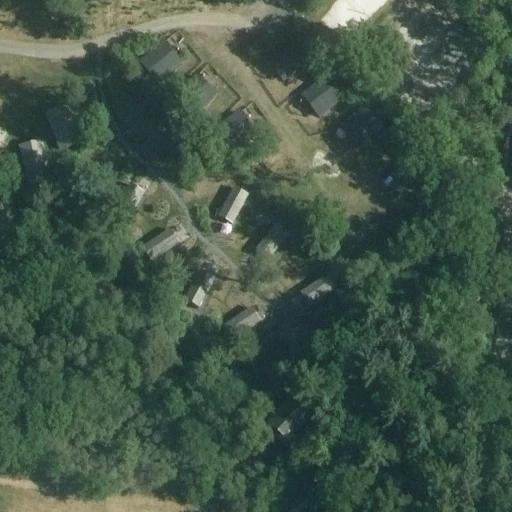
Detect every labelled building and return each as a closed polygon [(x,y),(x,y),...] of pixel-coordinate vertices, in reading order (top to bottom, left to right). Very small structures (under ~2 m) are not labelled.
[(310,68),(294,43),(266,61),(282,86),(310,68)] [(163,45),(138,65),(157,88),(182,68),(163,45)] [(108,90),(128,85),(122,61),(102,66),(108,90)] [(216,98),(195,78),(170,103),(191,124),(216,98)] [(325,79),(300,99),(319,122),(344,102),(325,79)] [(66,108),(44,117),(60,156),(82,147),(66,108)] [(383,130),(362,109),(338,132),(359,153),(383,130)] [(255,139),(239,114),(211,132),(227,157),(255,139)] [(0,143),(9,152),(19,140),(8,131),(0,140),(0,143)] [(41,144),(18,149),(27,190),(51,185),(41,144)] [(377,174),(388,186),(405,170),(393,158),(377,174)] [(130,185),(112,213),(126,222),(144,193),(130,185)] [(229,227),(244,196),(229,189),(215,220),(229,227)] [(325,221),(345,212),(336,193),(316,202),(325,221)] [(6,194),(0,196),(0,239),(1,242),(24,232),(6,194)] [(256,201),(242,214),(258,230),(272,217),(256,201)] [(267,263),(288,237),(276,227),(254,253),(267,263)] [(171,230),(142,249),(151,263),(179,244),(171,230)] [(350,236),(343,243),(358,258),(365,251),(350,236)] [(200,309),(215,279),(200,271),(185,302),(200,309)] [(308,311),(336,291),(327,278),(299,297),(308,311)] [(233,341),(261,322),(252,309),(224,328),(233,341)] [(307,374),(306,340),(290,341),(291,375),(307,374)] [(288,448),(312,421),(290,402),(266,429),(288,448)]
